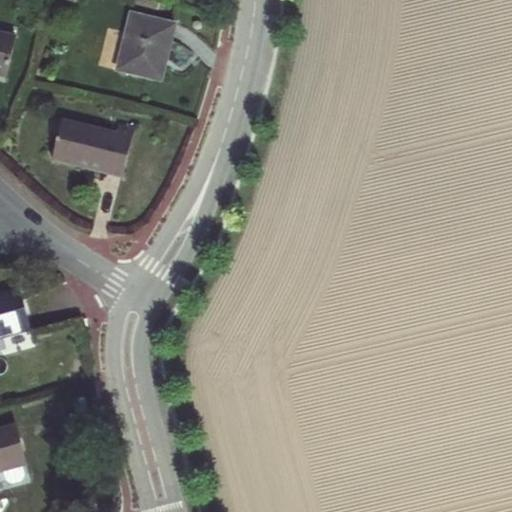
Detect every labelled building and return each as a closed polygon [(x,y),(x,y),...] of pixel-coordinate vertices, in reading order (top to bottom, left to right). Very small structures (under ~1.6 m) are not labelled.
[(144,31),(124,26),(116,61),(180,75),(187,42),(192,22),(148,11),(144,31)] [(14,30),(0,27),(0,66),(6,67),(14,30)] [(135,132),(80,119),(71,157),(109,166),(143,174),(154,125),(137,121),(135,132)] [(0,290),(0,335),(42,321),(30,281),(0,290)] [(0,468),(34,459),(24,424),(0,430),(0,468)]
